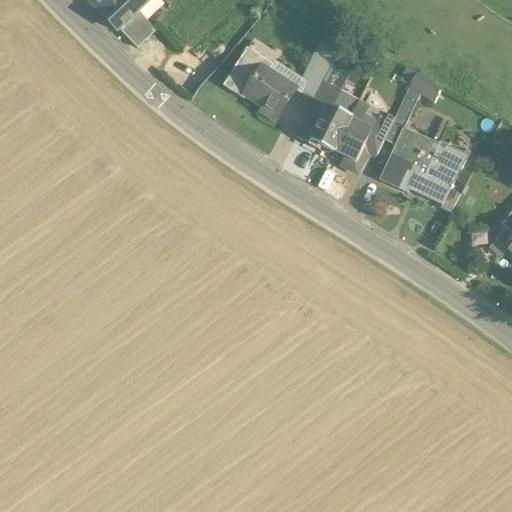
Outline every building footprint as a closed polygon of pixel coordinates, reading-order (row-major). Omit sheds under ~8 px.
[(86,0),(117,33),(119,31),(137,14),(151,0),(86,0)] [(137,14),(119,31),(136,50),(155,33),(137,14)] [(382,55),(366,46),(359,60),(375,70),(382,55)] [(268,64),(248,51),(223,89),(243,102),(246,98),(264,110),(265,108),(279,117),(295,91),(264,71),(268,64)] [(315,66),(300,96),(313,103),(314,104),(323,86),(329,73),(315,66)] [(442,89),(416,75),(408,91),(419,97),(434,105),(442,89)] [(336,93),(323,86),(314,104),(313,103),(298,134),(311,141),(327,109),(327,110),(336,93)] [(393,124),(384,143),(395,148),(403,130),(404,130),(419,97),(408,91),(393,124)] [(368,112),(357,106),(349,121),(360,127),(368,112)] [(327,110),(327,109),(311,141),(308,147),(319,153),(321,148),(333,154),(334,154),(349,121),(327,110)] [(379,125),(374,134),(371,133),(362,152),(376,159),(384,143),(393,124),(382,119),(381,120),(379,119),(377,124),(379,125)] [(360,127),(349,121),(334,154),(345,159),(355,165),(362,152),(371,133),(360,127)] [(404,130),(403,130),(395,148),(379,183),(407,196),(409,192),(415,196),(438,147),(431,144),(404,130)] [(468,158),(439,144),(438,147),(415,196),(441,208),(450,191),(468,158)] [(355,165),(345,159),(340,167),(351,172),(355,165)] [(441,208),(439,211),(449,216),(460,197),(450,191),(441,208)] [(511,214),(501,227),(506,232),(497,242),(503,248),(511,238),(511,214)] [(511,238),(503,248),(511,256),(511,238)]
